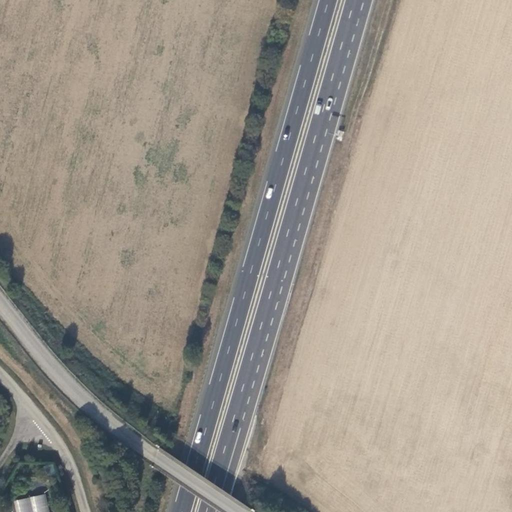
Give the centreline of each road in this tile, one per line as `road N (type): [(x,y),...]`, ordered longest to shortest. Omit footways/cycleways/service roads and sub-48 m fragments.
road 1 (trunk): [(328,0),(181,511)]
road 2 (trunk): [(207,511),(354,0)]
road 3 (tertiary): [(141,448),(77,396),(0,305)]
